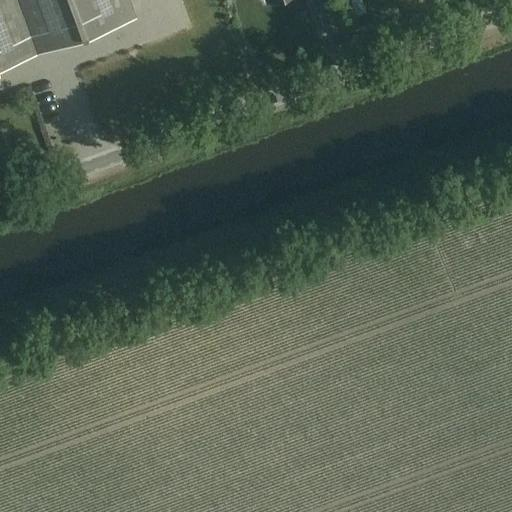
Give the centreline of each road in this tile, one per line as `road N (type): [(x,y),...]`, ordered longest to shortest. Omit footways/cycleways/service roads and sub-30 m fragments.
road 1 (unclassified): [(0,221),(173,159),(511,18)]
road 2 (track): [(511,143),(0,330)]
